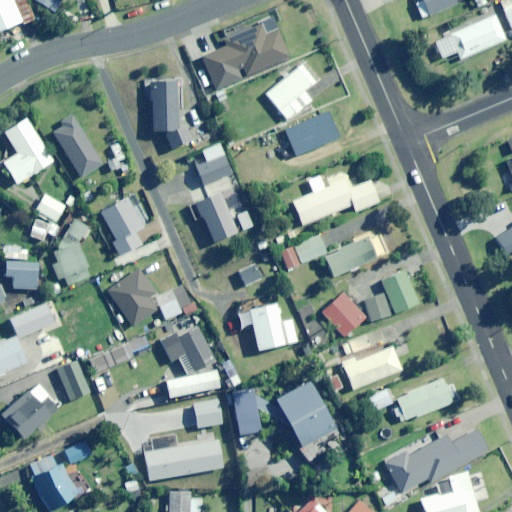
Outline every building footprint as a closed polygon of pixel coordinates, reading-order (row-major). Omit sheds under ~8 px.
[(27,0),(0,0),(0,30),(22,21),(23,24),(35,19),(27,0)] [(36,0),(55,11),(61,0),(36,0)] [(422,0),(429,15),(466,0),(422,0)] [(511,29),(511,28),(511,0),(503,0),(500,1),(511,29)] [(459,60),(505,40),(494,14),(432,41),(440,59),(456,52),(459,60)] [(265,35),(260,22),(228,35),(232,44),(201,57),(211,81),(242,68),(246,76),(290,57),(278,29),(265,35)] [(316,82),(304,66),(265,94),(285,121),(311,102),(304,91),(316,82)] [(178,128),(175,82),(144,83),(145,101),(151,100),(153,133),(163,132),(171,150),(192,142),(186,127),(178,128)] [(338,138),(327,112),(285,131),(296,157),(338,138)] [(102,165),(74,117),(52,131),(80,178),(102,165)] [(51,163),(25,119),(4,132),(17,155),(3,163),(15,185),(51,163)] [(126,158),(118,139),(109,144),(117,162),(126,158)] [(231,175),(224,156),(195,167),(202,186),(231,175)] [(380,202),(376,191),(371,181),(358,186),(342,173),(328,179),(331,186),(292,202),(302,226),(352,206),(355,212),(380,202)] [(237,232),(219,194),(188,208),(195,222),(202,219),(213,243),(237,232)] [(65,207),(45,195),(34,214),(46,222),(49,218),(56,222),(65,207)] [(144,227),(128,198),(100,213),(116,241),(112,243),(120,257),(142,245),(135,233),(144,227)] [(91,277),(78,243),(90,228),(75,218),(53,252),(57,263),(52,265),(58,280),(64,278),(67,286),(91,277)] [(511,229),(494,240),(505,260),(511,255),(511,229)] [(327,253),(320,236),(294,247),(302,264),(327,253)] [(376,257),(367,237),(324,257),(333,277),(376,257)] [(298,266),(291,248),(280,253),(287,271),(298,266)] [(28,251),(7,249),(4,277),(14,278),(13,289),(35,290),(38,263),(27,263),(28,251)] [(261,279),(254,265),(238,273),(245,287),(261,279)] [(155,293),(139,270),(108,293),(132,327),(157,310),(149,298),(155,293)] [(417,304),(403,272),(381,281),(395,314),(417,304)] [(366,320),(343,293),(321,312),(344,339),(366,320)] [(390,316),(383,295),(364,302),(371,322),(390,316)] [(181,313),(176,300),(160,307),(165,320),(181,313)] [(280,322),(276,305),(248,311),(252,328),(257,351),(296,342),(291,320),(280,322)] [(46,327),(38,308),(9,320),(17,339),(46,327)] [(214,363),(193,317),(171,327),(178,342),(164,349),(170,362),(185,355),(193,372),(214,363)] [(369,347),(365,336),(342,345),(347,356),(369,347)] [(0,375),(27,364),(15,337),(0,343),(0,375)] [(401,371),(391,347),(343,367),(352,391),(401,371)] [(90,392),(77,361),(56,370),(69,401),(90,392)] [(234,368),(225,371),(232,388),(241,384),(234,368)] [(219,388),(216,371),(165,382),(168,399),(219,388)] [(450,397),(444,380),(396,399),(400,408),(394,410),(400,424),(457,401),(455,395),(450,397)] [(333,430),(307,382),(273,400),(299,448),(333,430)] [(393,403),(387,389),(367,397),(373,412),(393,403)] [(242,398),(240,391),(231,392),(238,436),(258,432),(252,397),(242,398)] [(38,407),(27,393),(3,413),(23,437),(56,409),(47,399),(38,407)] [(193,397),(194,405),(193,405),(197,429),(223,424),(218,401),(212,402),(210,394),(193,397)] [(488,451),(476,430),(451,444),(446,436),(412,455),(410,450),(385,465),(402,495),(428,480),(430,484),(488,451)] [(223,469),(219,441),(143,454),(148,481),(223,469)] [(92,456),(87,442),(64,451),(69,464),(92,456)] [(56,467),(50,456),(30,467),(34,475),(29,478),(46,511),(51,511),(78,497),(60,465),(56,467)] [(477,511),(467,473),(448,478),(452,492),(421,500),(423,511),(477,511)] [(141,497),(137,483),(126,486),(129,500),(141,497)] [(196,511),(197,493),(169,492),(168,511),(196,511)] [(324,511),(312,500),(299,511),(324,511)] [(370,511),(359,502),(350,511),(370,511)]
